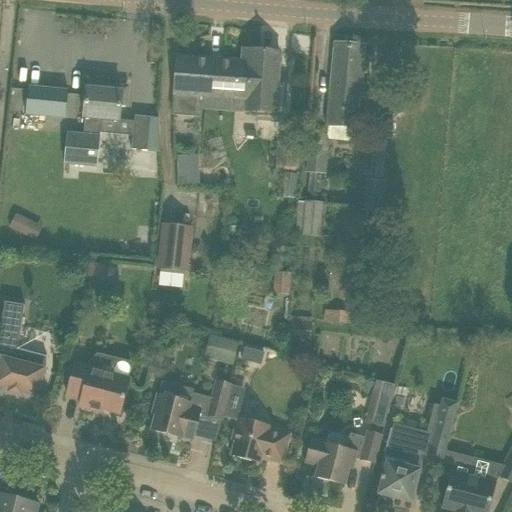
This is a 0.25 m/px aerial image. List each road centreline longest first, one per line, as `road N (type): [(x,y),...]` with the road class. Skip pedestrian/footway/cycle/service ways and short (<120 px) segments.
road 1 (tertiary): [(511,29),(148,0)]
road 2 (residential): [(277,511),(86,461)]
